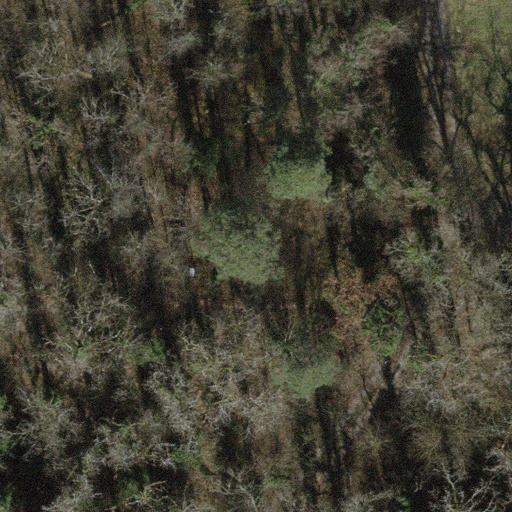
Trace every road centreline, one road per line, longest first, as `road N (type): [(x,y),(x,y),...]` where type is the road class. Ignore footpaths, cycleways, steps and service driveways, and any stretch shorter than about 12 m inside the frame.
road 1 (track): [(290,511),(415,337),(444,270),(450,213)]
road 2 (track): [(435,0),(450,213),(511,205)]
